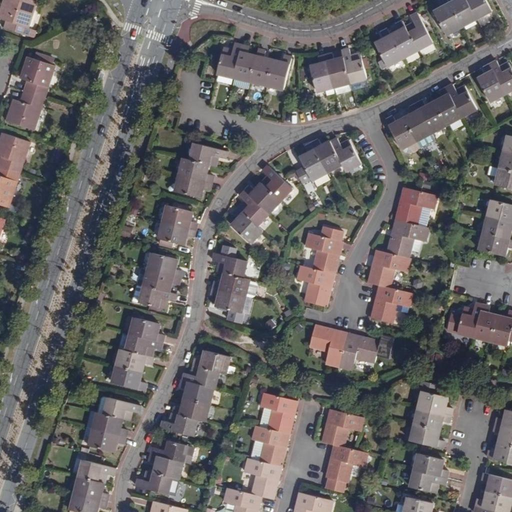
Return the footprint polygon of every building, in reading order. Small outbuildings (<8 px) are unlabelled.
[(27,36),(38,3),(29,0),(6,0),(1,15),(12,18),(10,24),(8,30),(27,36)] [(463,28),(477,20),(466,0),(457,0),(459,2),(451,6),(463,28)] [(466,0),(477,20),(492,12),(485,0),(466,0)] [(447,36),(463,28),(451,6),(442,11),(438,3),(431,7),(447,36)] [(0,19),(0,20),(10,24),(12,18),(1,15),(0,19)] [(407,29),(419,52),(433,44),(418,15),(411,18),(414,24),(415,27),(411,29),(410,27),(407,29)] [(392,38),(403,60),(419,52),(407,29),(403,23),(395,27),(399,34),(392,38)] [(383,71),(403,60),(392,38),(388,31),(379,35),(384,43),(376,47),(382,57),(383,60),(378,63),(383,71)] [(234,77),(242,46),(234,44),(232,50),(232,53),(229,52),(229,49),(225,48),(219,73),(234,77)] [(235,77),(251,81),(257,57),(247,55),(249,47),(242,46),(234,77),(235,77)] [(268,85),(273,61),(265,59),(267,51),(259,49),(257,57),(251,81),(268,85)] [(366,79),(368,79),(361,53),(355,55),(355,58),(352,59),(351,56),(349,49),(342,51),(344,59),(351,83),(366,79)] [(351,83),(344,59),(336,61),(333,53),(326,55),(335,88),(351,83)] [(335,88),(326,55),(318,57),(320,65),(311,68),(317,92),(335,88)] [(284,64),(273,61),(268,85),(286,90),(293,57),(285,56),(284,64)] [(36,130),(43,108),(39,107),(43,97),(46,87),(49,88),(50,88),(57,66),(30,57),(23,78),(29,80),(33,82),(29,92),(26,103),(22,101),(16,99),(9,121),(36,130)] [(497,64),(491,67),(507,96),(511,93),(511,69),(509,65),(504,67),(505,70),(502,72),(500,70),(497,64)] [(507,96),(491,67),(484,70),(488,77),(479,81),(491,104),(507,96)] [(235,77),(233,85),(250,89),(251,81),(235,77)] [(353,90),(368,86),(366,79),(351,83),(353,90)] [(453,87),(447,90),(463,120),(477,112),(465,89),(457,93),(453,87)] [(436,105),(448,128),(463,120),(447,90),(440,94),(444,100),(436,105)] [(432,136),(448,128),(436,105),(427,109),(424,103),(417,107),(432,136)] [(418,144),(432,136),(417,107),(411,110),(414,116),(405,120),(418,144)] [(401,153),(418,144),(405,120),(397,125),(394,119),(385,124),(401,153)] [(0,167),(0,204),(9,207),(21,174),(18,173),(21,163),(24,164),(31,142),(5,134),(0,148),(0,154),(4,156),(8,157),(4,169),(0,167)] [(503,153),(511,155),(511,136),(507,136),(503,153)] [(339,140),(332,143),(344,167),(348,174),(364,165),(351,141),(346,144),(347,147),(344,149),(342,146),(339,140)] [(313,145),(328,175),(344,167),(332,143),(323,148),(320,141),(313,145)] [(189,159),(207,163),(216,165),(217,160),(214,160),(215,156),(218,156),(223,158),(226,150),(193,142),(189,159)] [(422,151),(418,144),(401,153),(404,156),(408,158),(413,156),(422,151)] [(312,183),(328,175),(313,145),(305,149),(309,156),(300,160),(312,183)] [(511,155),(503,153),(499,169),(511,172),(511,155)] [(178,174),(212,182),(213,175),(205,173),(207,163),(189,159),(182,157),(178,174)] [(263,182),(265,183),(282,201),(295,188),(271,165),(265,171),(270,175),(272,177),(270,180),(268,178),(263,182)] [(511,172),(499,169),(495,188),(511,191),(511,172)] [(212,182),(178,174),(174,192),(198,198),(201,188),(209,190),(212,182)] [(245,190),(270,214),(282,201),(265,183),(257,191),(251,185),(245,190)] [(404,188),(396,221),(417,226),(422,207),(433,209),(436,196),(404,188)] [(242,204),(238,208),(257,226),(270,214),(245,190),(239,196),(245,201),(247,203),(245,206),(242,204)] [(487,217),(511,223),(511,204),(491,200),(487,217)] [(166,204),(162,221),(195,229),(197,223),(189,221),(192,210),(166,204)] [(263,232),(257,226),(238,208),(233,213),(239,219),(231,227),(250,245),(263,232)] [(511,223),(487,217),(483,233),(508,240),(510,231),(511,231),(511,223)] [(195,229),(162,221),(157,239),(159,239),(158,244),(172,247),(173,242),(182,245),(185,235),(193,237),(195,229)] [(388,252),(409,258),(414,239),(425,242),(428,229),(417,226),(396,221),(388,252)] [(129,238),(133,228),(124,225),(120,234),(129,238)] [(318,250),(313,269),(334,274),(342,241),(309,232),(305,247),(318,250)] [(511,240),(508,240),(483,233),(478,252),(503,258),(506,248),(511,249),(511,240)] [(406,272),(409,258),(388,252),(376,249),(368,282),(380,286),(389,288),(394,269),(406,272)] [(152,252),(147,270),(180,278),(182,271),(174,269),(177,259),(152,252)] [(217,271),(226,274),(242,278),(247,260),(216,252),(214,259),(220,261),(222,262),(221,264),(219,264),(217,271)] [(326,308),(334,274),(313,269),(301,265),(297,281),(310,284),(305,303),(326,308)] [(178,286),(180,278),(147,270),(143,286),(168,292),(171,283),(178,286)] [(215,282),(214,288),(247,297),(250,281),(251,280),(242,278),(226,274),(224,284),(215,282)] [(256,282),(250,281),(247,297),(252,298),(256,296),(258,286),(256,282)] [(176,294),(168,292),(143,286),(139,303),(164,310),(166,305),(163,304),(164,300),(167,300),(174,302),(176,294)] [(389,288),(380,286),(371,319),(392,324),(397,306),(408,309),(412,294),(389,288)] [(247,297),(214,288),(211,296),(220,299),(218,309),(242,315),(247,297)] [(458,333),(475,338),(483,306),(476,304),(474,311),(474,313),(470,312),(470,311),(471,309),(464,308),(458,333)] [(475,338),(492,342),(498,318),(489,316),(491,308),(483,306),(475,338)] [(506,320),(498,318),(492,342),(508,346),(509,340),(511,328),(511,313),(508,312),(506,320)] [(133,317),(129,333),(163,342),(165,335),(158,333),(160,324),(133,317)] [(272,318),(265,323),(270,330),(277,325),(272,318)] [(325,365),(338,368),(347,334),(314,326),(309,348),(328,352),(325,365)] [(125,350),(152,357),(153,352),(151,351),(152,347),(154,348),(161,350),(163,342),(129,333),(125,350)] [(380,342),(347,334),(338,368),(353,372),(357,359),(375,364),(380,342)] [(153,358),(152,357),(125,350),(119,349),(115,365),(141,372),(143,364),(151,366),(153,358)] [(196,358),(194,365),(221,372),(228,374),(232,357),(206,351),(204,361),(196,358)] [(138,382),(141,372),(115,365),(111,383),(144,391),(145,384),(138,382)] [(221,372),(194,365),(193,371),(195,372),(194,375),(192,375),(186,373),(184,381),(215,389),(217,389),(221,372)] [(188,390),(186,399),(211,405),(215,389),(184,381),(182,380),(180,388),(188,390)] [(422,391),(418,408),(450,415),(451,408),(444,406),(446,396),(422,391)] [(266,428),(288,433),(296,401),(263,393),(259,407),(270,410),(266,428)] [(107,395),(103,413),(121,418),(129,420),(130,414),(127,413),(128,410),(131,410),(137,412),(139,403),(107,395)] [(176,407),(174,413),(199,419),(207,422),(211,405),(186,399),(183,409),(176,407)] [(414,424),(438,430),(440,421),(448,423),(450,415),(418,408),(414,424)] [(497,417),(496,424),(511,428),(511,409),(506,408),(504,419),(497,417)] [(322,442),(334,445),(343,447),(348,428),(360,431),(364,417),(330,409),(322,442)] [(96,412),(91,428),(124,437),(126,429),(118,427),(121,418),(103,413),(96,412)] [(199,419),(174,413),(173,413),(171,420),(173,421),(172,424),(170,424),(163,422),(161,428),(195,437),(199,419)] [(438,430),(414,424),(410,442),(441,449),(444,441),(436,439),(438,430)] [(511,445),(511,428),(496,424),(494,432),(500,434),(498,442),(511,445)] [(263,442),(258,461),(280,467),(288,433),(266,428),(255,425),(251,439),(263,442)] [(124,437),(91,428),(86,447),(112,453),(114,443),(122,445),(124,437)] [(154,448),(152,454),(185,463),(189,446),(163,440),(162,446),(164,447),(163,450),(161,450),(154,448)] [(511,464),(511,445),(498,442),(496,452),(489,450),(487,458),(511,464)] [(343,447),(334,445),(326,477),(346,482),(351,464),(363,467),(366,453),(343,447)] [(193,463),(195,447),(189,446),(187,462),(193,463)] [(413,470),(445,478),(446,471),(439,469),(441,459),(417,453),(413,470)] [(174,479),(181,480),(185,463),(152,454),(150,462),(159,464),(156,474),(174,479)] [(82,458),(77,476),(102,482),(104,483),(106,476),(103,476),(104,472),(107,472),(113,474),(114,467),(82,458)] [(250,494),(260,496),(272,500),(280,467),(258,461),(246,458),(243,472),(255,475),(250,494)] [(443,485),(445,478),(413,470),(409,487),(435,493),(436,487),(433,487),(435,483),(437,484),(443,485)] [(169,497),(174,479),(156,474),(148,472),(146,479),(148,479),(147,483),(145,482),(139,480),(137,488),(169,497)] [(487,491),(511,497),(511,495),(511,480),(484,473),(482,480),(489,482),(487,491)] [(102,482),(77,476),(73,492),(106,501),(108,493),(100,491),(102,482)] [(346,482),(326,477),(323,488),(343,493),(346,482)] [(236,505),(233,511),(255,511),(260,496),(250,494),(226,488),(223,502),(236,505)] [(507,511),(511,497),(487,491),(485,500),(478,499),(476,507),(498,511),(507,511)] [(104,509),(106,501),(73,492),(69,510),(68,511),(94,511),(96,507),(104,509)] [(298,492),(293,511),(314,511),(315,511),(319,511),(326,511),(330,499),(298,492)] [(402,511),(427,511),(430,504),(406,498),(402,511)] [(187,511),(188,510),(156,501),(152,511),(187,511)]
